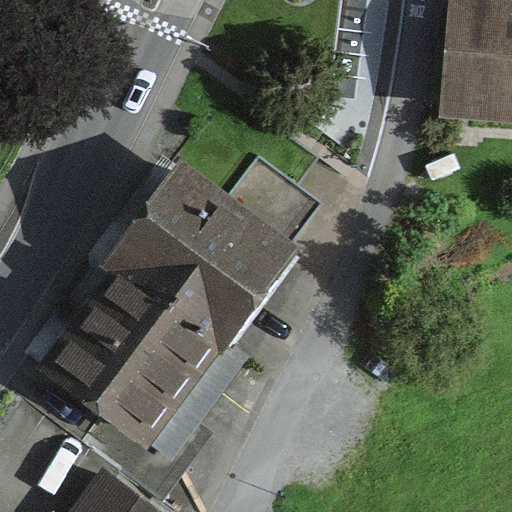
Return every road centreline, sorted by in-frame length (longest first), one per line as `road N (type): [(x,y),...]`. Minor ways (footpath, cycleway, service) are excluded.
road 1 (residential): [(421,0),(399,135),(352,281),(229,511)]
road 2 (tertiary): [(160,0),(62,200),(0,305)]
